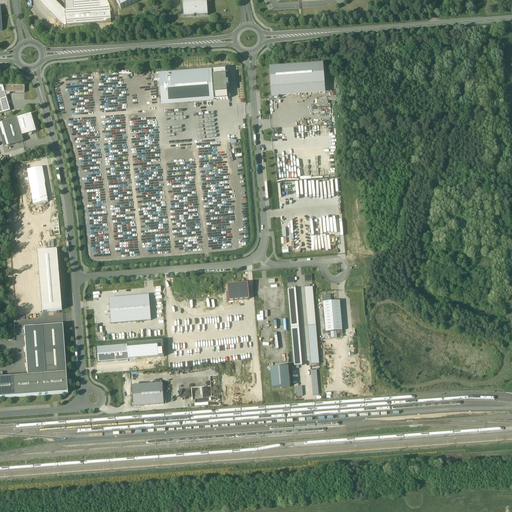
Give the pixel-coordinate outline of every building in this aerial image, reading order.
[(64,0),(65,11),(54,0),(38,0),(39,2),(63,26),(111,23),(110,7),(106,0),(64,0)] [(115,0),(121,10),(140,0),(115,0)] [(184,4),(183,4),(184,18),(194,17),(194,16),(197,16),(197,17),(208,16),(207,2),(199,2),(184,4)] [(325,93),(323,65),(270,69),(272,97),(272,99),(279,98),(279,96),(325,93)] [(211,71),(214,101),(228,100),(227,87),(229,87),(228,81),(226,82),(225,70),(211,71)] [(214,101),(211,71),(160,75),(162,105),(214,101)] [(1,86),(0,86),(0,113),(8,111),(4,96),(3,92),(1,86)] [(30,114),(16,119),(21,136),(35,132),(30,114)] [(16,119),(1,123),(8,147),(23,142),(21,136),(16,119)] [(33,205),(48,202),(41,168),(27,170),(33,205)] [(41,312),(62,310),(58,251),(37,253),(41,312)] [(228,286),(229,302),(249,300),(248,285),(228,286)] [(287,289),(294,366),(302,366),(296,288),(287,289)] [(304,288),(311,365),(319,364),(313,288),(304,288)] [(109,299),(111,325),(151,321),(149,296),(109,299)] [(323,303),(325,332),(342,331),(340,302),(331,302),(323,303)] [(63,326),(43,327),(46,375),(67,374),(63,326)] [(43,327),(23,329),(27,377),(46,375),(43,327)] [(127,345),(129,360),(164,357),(163,342),(127,345)] [(96,348),(98,363),(129,360),(127,345),(96,348)] [(270,369),(272,389),(290,387),(288,368),(270,369)] [(310,372),(312,395),(319,395),(317,371),(310,372)] [(0,378),(0,398),(68,394),(67,374),(46,375),(27,377),(2,378),(0,378)] [(132,386),(133,406),(164,405),(163,385),(132,386)]
